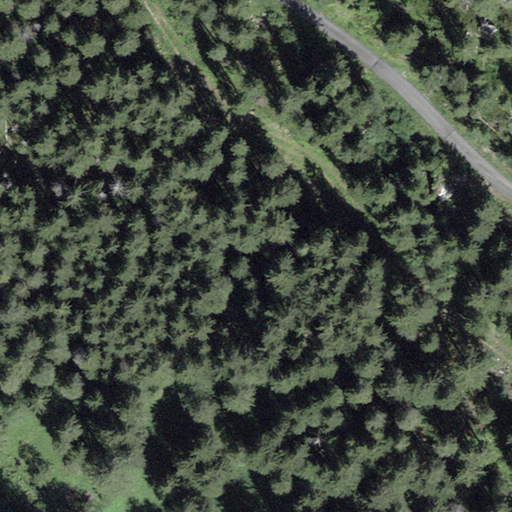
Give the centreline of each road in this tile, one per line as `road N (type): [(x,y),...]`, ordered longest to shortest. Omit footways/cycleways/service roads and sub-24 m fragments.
road 1 (track): [(161,0),(179,14),(183,63),(218,115),(319,166),(465,327),(511,359)]
road 2 (track): [(511,197),(485,180),(424,111),(283,0)]
